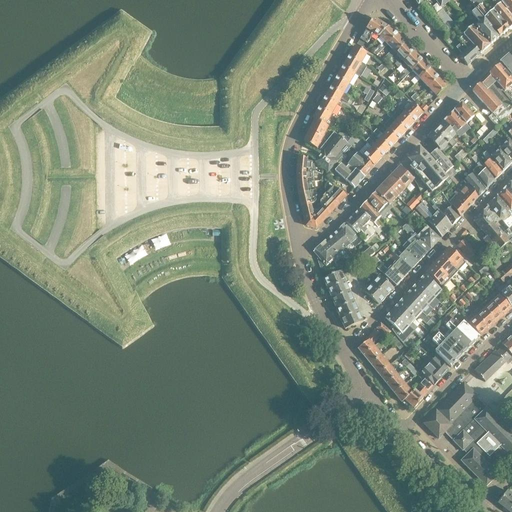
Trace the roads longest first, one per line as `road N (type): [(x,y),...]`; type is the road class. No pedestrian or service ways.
road 1 (tertiary): [(298,254),(286,157),(301,114),(369,0)]
road 2 (residential): [(298,254),(464,81)]
road 3 (tertiary): [(215,511),(244,477),(370,394)]
road 4 (residential): [(402,429),(511,321)]
road 5 (residential): [(461,224),(373,326)]
